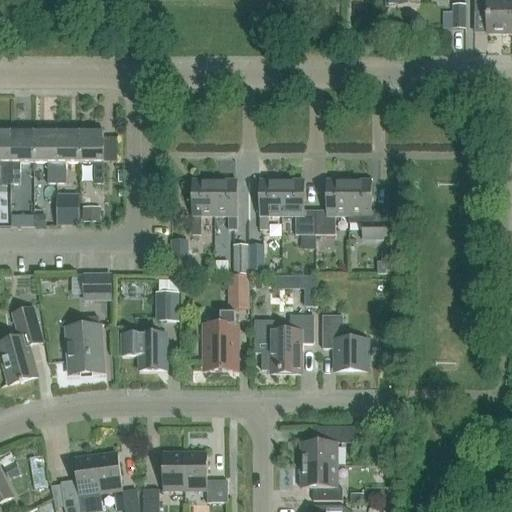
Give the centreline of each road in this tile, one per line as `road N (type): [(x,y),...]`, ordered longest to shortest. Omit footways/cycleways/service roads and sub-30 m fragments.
road 1 (residential): [(511,74),(133,78)]
road 2 (residential): [(0,243),(131,241),(133,78)]
road 3 (residential): [(0,433),(121,409),(264,409)]
road 4 (residential): [(133,78),(0,77)]
